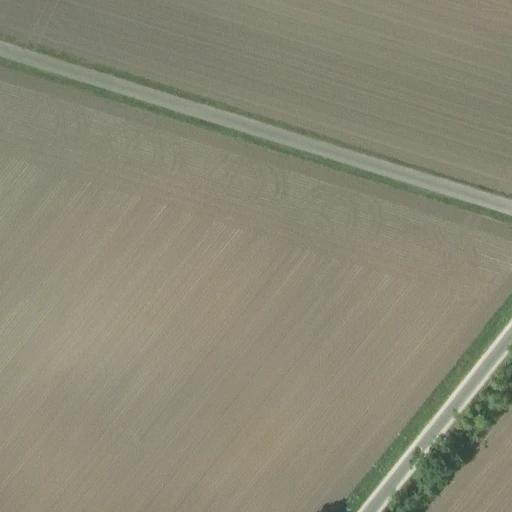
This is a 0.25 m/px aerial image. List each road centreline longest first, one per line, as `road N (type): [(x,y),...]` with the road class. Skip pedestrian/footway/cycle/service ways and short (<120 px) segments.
road 1 (unclassified): [(0,54),(511,215)]
road 2 (unclassified): [(511,342),(374,511)]
